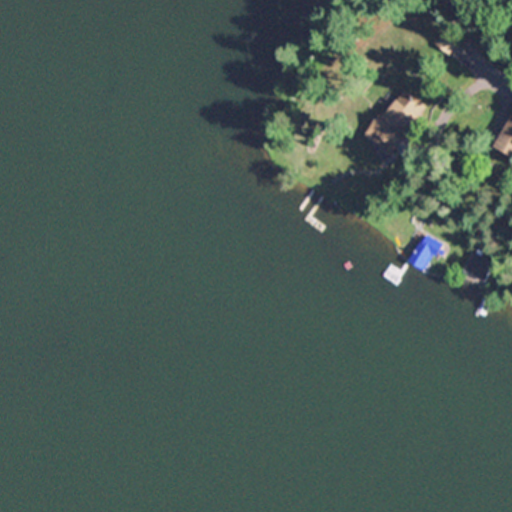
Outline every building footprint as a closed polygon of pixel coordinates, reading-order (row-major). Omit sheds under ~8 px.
[(470,0),(461,15),(443,4),(445,0),(470,0)] [(468,37),(453,55),(438,42),(453,25),(468,37)] [(430,106),(423,114),(428,118),(418,130),(415,127),(412,130),(423,139),(409,156),(402,150),(395,158),(369,136),(389,112),(391,114),(410,90),(427,104),(430,106)] [(511,154),(498,147),(511,121),(511,117),(510,116),(511,112),(511,154)] [(430,235),(449,245),(441,258),(435,255),(427,270),(411,261),(422,240),(426,243),(430,235)] [(497,262),(488,282),(466,272),(475,252),(497,262)]
